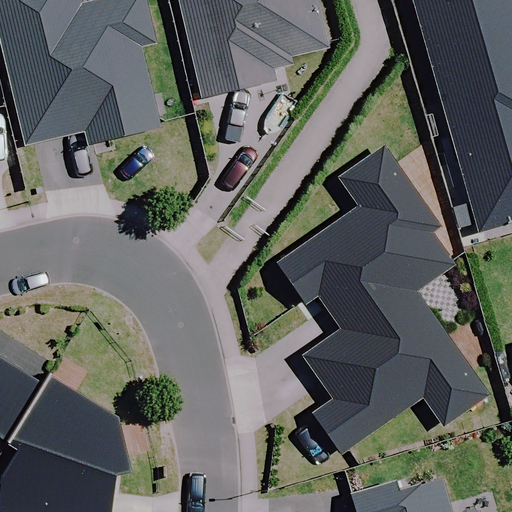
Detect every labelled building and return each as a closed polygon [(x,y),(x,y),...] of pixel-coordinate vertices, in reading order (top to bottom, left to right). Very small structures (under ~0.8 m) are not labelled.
[(0,0),(0,55),(21,146),(82,132),(85,148),(155,132),(136,48),(149,45),(138,0),(108,0),(79,7),(77,0),(0,0)] [(176,0),(200,99),(272,82),(269,71),(289,67),(287,57),(324,48),(313,0),(176,0)] [(511,0),(408,0),(477,232),(511,222),(511,0)] [(314,297),(343,339),(414,291),(459,260),(381,148),(337,178),(357,207),(273,265),(301,306),(314,297)] [(486,396),(414,291),(343,339),(306,365),(331,401),(309,416),(337,456),(422,398),(442,427),(486,396)] [(0,444),(3,447),(40,390),(0,363),(0,444)] [(49,378),(40,390),(3,447),(14,454),(0,476),(0,511),(107,511),(110,478),(124,475),(114,420),(49,378)] [(446,511),(438,481),(395,493),(393,485),(348,498),(351,511),(446,511)]
